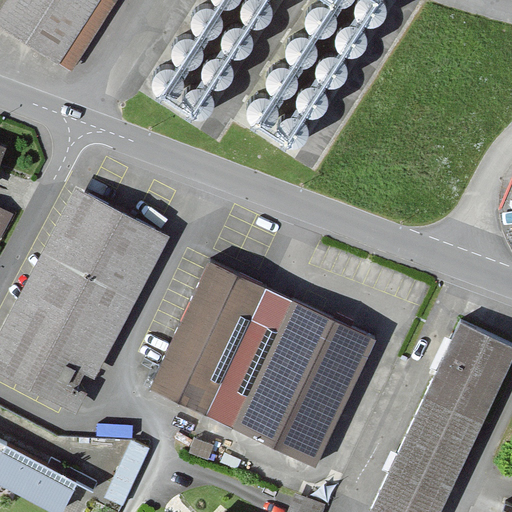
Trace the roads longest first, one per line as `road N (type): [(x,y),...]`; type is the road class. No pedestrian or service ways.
road 1 (residential): [(84,125),(511,280)]
road 2 (residential): [(0,277),(84,125)]
road 3 (unknown): [(511,138),(459,261)]
